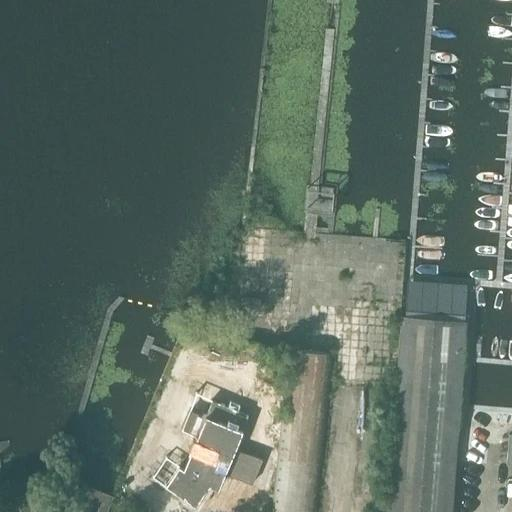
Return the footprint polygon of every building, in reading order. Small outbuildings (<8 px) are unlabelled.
[(401,317),(385,511),(449,511),(466,322),(465,322),(468,285),(410,281),(407,317),(401,317)] [(333,354),(291,349),(272,511),(316,511),(331,384),(329,384),(333,354)] [(166,455),(153,474),(164,482),(194,502),(207,482),(217,486),(223,472),(225,472),(252,484),(263,458),(233,446),(247,414),(211,399),(205,413),(202,412),(190,407),(182,427),(194,432),(193,433),(196,434),(195,437),(192,436),(188,446),(190,447),(189,450),(189,451),(186,459),(183,466),(178,463),(166,455)] [(61,511),(108,511),(115,498),(65,476),(63,481),(59,493),(61,511)] [(34,511),(48,511),(45,481),(31,483),(34,511)]
